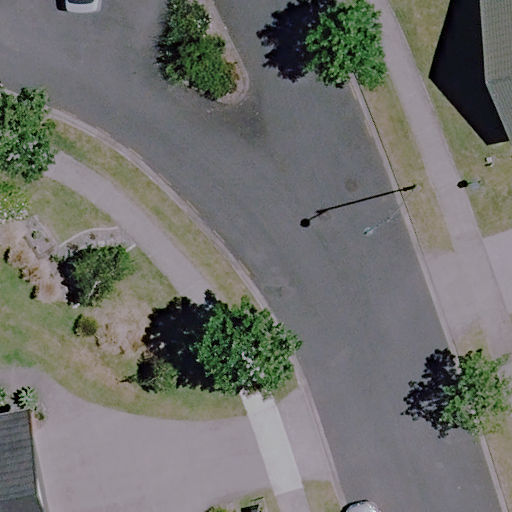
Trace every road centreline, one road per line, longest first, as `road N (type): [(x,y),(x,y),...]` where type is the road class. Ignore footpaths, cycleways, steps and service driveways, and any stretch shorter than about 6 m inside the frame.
road 1 (residential): [(320,223),(0,47)]
road 2 (residential): [(418,511),(320,223)]
road 3 (residential): [(279,48),(320,223)]
